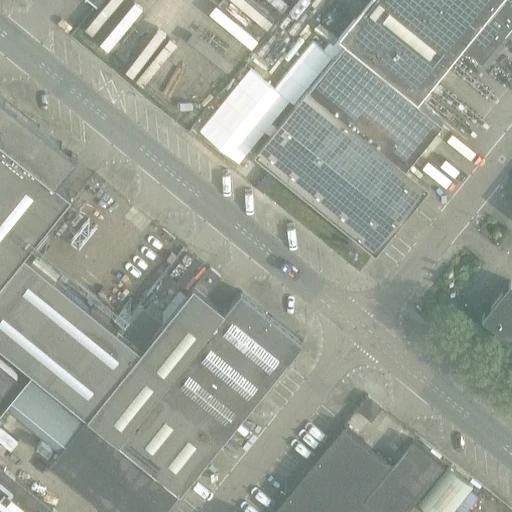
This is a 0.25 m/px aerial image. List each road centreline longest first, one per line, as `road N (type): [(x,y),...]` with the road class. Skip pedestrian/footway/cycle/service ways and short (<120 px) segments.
road 1 (unclassified): [(360,328),(0,33)]
road 2 (unclassified): [(360,328),(511,143)]
road 3 (unclassified): [(213,511),(360,328)]
road 4 (unclassified): [(511,452),(360,328)]
